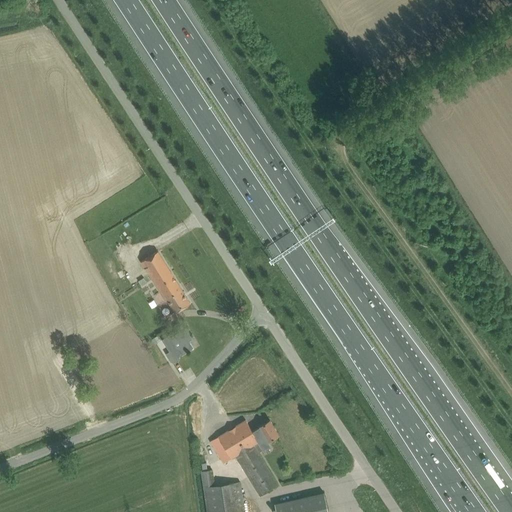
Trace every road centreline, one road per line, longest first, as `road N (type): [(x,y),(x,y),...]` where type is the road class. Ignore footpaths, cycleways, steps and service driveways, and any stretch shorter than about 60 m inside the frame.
road 1 (motorway): [(127,0),(474,511)]
road 2 (motorway): [(511,508),(164,0)]
road 3 (unclassified): [(397,511),(62,0)]
road 4 (track): [(511,394),(337,142),(344,128),(511,12)]
road 5 (track): [(264,317),(181,397),(0,469)]
